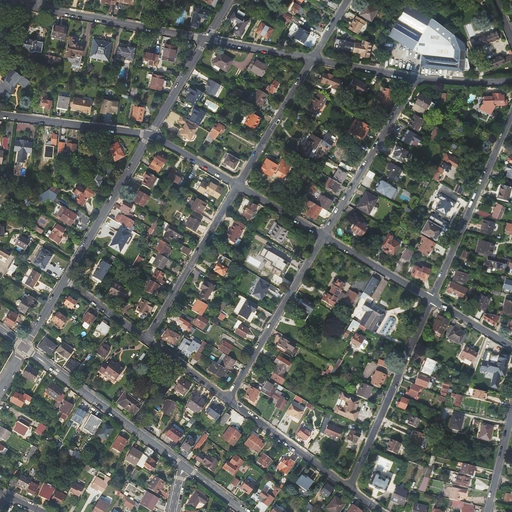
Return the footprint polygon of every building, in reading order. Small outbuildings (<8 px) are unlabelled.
[(293,1),(293,0),(292,0),(287,0),(283,9),(289,12),(289,11),(294,14),(299,5),(293,1)] [(422,13),(423,12),(421,10),(407,0),(405,0),(386,34),(421,55),(421,66),(462,71),(463,70),(470,70),(470,68),(468,60),(463,60),(464,43),(431,18),(422,13)] [(366,3),(361,16),(373,21),(378,8),(366,3)] [(194,5),(190,26),(198,27),(200,17),(207,19),(208,11),(201,10),(202,7),(194,5)] [(249,21),(235,13),(231,19),(239,24),(234,32),(240,35),(249,21)] [(282,13),(280,16),(289,22),(292,17),(285,13),(284,14),(282,13)] [(355,19),(354,19),(348,29),(357,34),(363,24),(364,25),(366,22),(362,19),(356,16),(355,19)] [(262,23),(256,32),(267,38),(273,29),(262,23)] [(67,27),(53,25),(50,36),(64,39),(67,27)] [(300,28),(295,37),(303,43),(309,33),(300,28)] [(473,49),(499,38),(497,31),(479,38),(479,37),(470,41),(473,49)] [(75,37),(69,36),(65,57),(73,58),(71,68),(79,69),(82,56),(82,55),(84,47),(84,46),(76,44),(77,42),(74,41),(75,37)] [(29,41),(24,40),(24,41),(23,46),(29,47),(28,51),(34,52),(34,51),(41,52),(43,41),(29,39),(29,41)] [(93,39),(90,57),(107,60),(110,43),(93,39)] [(345,50),(353,51),(354,44),(346,42),(347,41),(341,40),(339,49),(345,50)] [(368,56),(371,43),(363,40),(362,45),(360,45),(360,42),(355,41),(354,44),(353,51),(361,53),(361,54),(368,56)] [(162,58),(174,60),(176,45),(165,43),(162,58)] [(127,47),(118,46),(116,55),(125,57),(124,59),(133,60),(135,47),(131,46),(130,48),(127,47)] [(218,63),(227,68),(232,59),(219,51),(213,62),(217,65),(218,63)] [(148,64),(157,66),(159,55),(147,53),(147,56),(144,55),(143,59),(148,60),(148,64)] [(61,57),(46,54),(44,63),(59,64),(61,57)] [(484,71),(511,60),(511,55),(504,58),(502,55),(481,62),(482,66),(483,68),(479,68),(478,69),(470,68),(470,70),(484,71)] [(265,68),(252,60),(245,71),(248,73),(249,71),(260,77),(265,68)] [(13,66),(5,75),(7,77),(4,80),(1,79),(0,80),(0,81),(0,82),(2,84),(1,88),(0,87),(0,95),(1,96),(3,91),(12,93),(13,86),(13,85),(19,79),(25,84),(29,79),(22,72),(21,74),(13,66)] [(240,74),(243,75),(245,72),(238,68),(234,74),(239,77),(240,74)] [(150,88),(160,89),(163,76),(153,74),(150,88)] [(333,76),(328,74),(327,75),(323,74),(319,82),(324,84),(325,82),(332,86),(331,88),(338,91),(341,82),(332,78),(333,76)] [(354,78),(349,87),(362,95),(367,86),(354,78)] [(220,84),(211,79),(209,83),(208,83),(207,86),(205,90),(214,95),(220,84)] [(267,90),(272,93),(278,83),(273,80),(267,90)] [(191,91),(187,100),(195,105),(203,92),(191,85),(188,90),(191,91)] [(243,91),(236,87),(235,88),(235,89),(232,94),(239,98),(243,91)] [(385,108),(389,101),(391,97),(392,98),(393,98),(394,90),(382,88),(381,93),(376,102),(385,108)] [(261,104),(267,94),(258,89),(252,99),(261,104)] [(324,103),(327,97),(318,92),(315,98),(313,97),(306,109),(315,114),(320,107),(322,102),(324,103)] [(483,97),(483,100),(479,108),(490,114),(495,105),(503,105),(503,100),(503,95),(500,95),(500,93),(491,94),(492,97),(483,97)] [(57,109),(68,111),(70,97),(59,95),(57,109)] [(431,101),(430,101),(421,95),(416,103),(412,108),(423,115),(426,109),(429,110),(430,110),(433,104),(433,103),(430,102),(431,101)] [(90,111),(91,108),(92,101),(82,99),(74,97),(71,108),(79,110),(80,109),(84,110),(85,112),(87,112),(88,111),(90,111)] [(45,107),(51,108),(52,101),(42,98),(40,104),(45,105),(45,107)] [(108,102),(106,108),(106,111),(111,112),(111,109),(115,110),(116,106),(117,107),(118,103),(108,100),(108,102)] [(142,115),(143,111),(144,107),(134,105),(132,118),(141,119),(142,115)] [(198,125),(206,111),(195,105),(192,110),(194,111),(189,120),(193,122),(198,125)] [(244,123),(253,128),(260,117),(249,110),(246,114),(248,116),(244,123)] [(478,112),(476,116),(486,120),(489,115),(487,114),(486,115),(485,115),(486,113),(484,112),(483,114),(481,113),(482,112),(480,111),(479,112),(478,112)] [(414,114),(407,126),(416,131),(423,119),(414,114)] [(193,122),(189,120),(182,115),(179,121),(184,124),(179,133),(191,139),(193,139),(195,135),(195,133),(194,132),(196,128),(191,125),(193,122)] [(370,126),(358,119),(351,131),(363,139),(366,134),(365,134),(370,126)] [(221,132),(224,126),(218,123),(216,127),(214,125),(207,138),(212,141),(214,138),(215,138),(219,131),(221,132)] [(433,134),(430,139),(433,141),(440,129),(436,127),(432,134),(433,134)] [(443,138),(449,141),(450,138),(448,138),(449,135),(450,135),(452,130),(447,128),(443,138)] [(401,140),(409,145),(415,134),(407,129),(401,140)] [(56,145),(57,134),(54,134),(54,133),(52,132),(52,134),(51,134),(50,142),(49,142),(47,144),(47,145),(45,145),(44,157),(53,158),(54,145),(56,145)] [(335,138),(327,133),(322,141),(320,144),(328,148),(335,138)] [(320,144),(322,141),(314,136),(311,141),(308,139),(302,151),(309,155),(313,147),(317,150),(318,148),(320,144)] [(64,141),(60,141),(60,142),(59,142),(58,150),(62,150),(62,154),(65,155),(65,152),(65,151),(63,150),(64,143),(67,143),(67,140),(67,138),(64,138),(64,141)] [(71,140),(67,140),(67,143),(65,151),(65,152),(75,153),(76,144),(71,143),(71,140)] [(18,151),(17,159),(25,160),(25,156),(30,157),(31,143),(28,143),(19,141),(15,141),(14,150),(18,151)] [(119,141),(117,142),(123,156),(125,155),(119,141)] [(115,160),(123,156),(117,142),(108,147),(115,160)] [(392,157),(400,162),(407,151),(397,145),(394,149),(396,150),(392,157)] [(166,158),(158,153),(156,158),(154,157),(149,166),(158,172),(166,158)] [(222,162),(226,165),(233,169),(238,161),(238,160),(228,153),(223,161),(222,162)] [(431,177),(436,180),(438,181),(440,178),(437,177),(439,173),(441,173),(443,169),(447,171),(450,166),(448,165),(449,164),(457,168),(461,161),(453,157),(445,153),(445,154),(438,165),(431,177)] [(94,159),(92,163),(114,176),(117,169),(107,163),(94,159)] [(291,164),(281,159),(277,165),(267,159),(261,168),(272,175),(273,172),(283,178),(291,164)] [(239,162),(238,161),(233,169),(226,165),(225,166),(233,171),(234,170),(235,170),(239,162)] [(341,161),(338,165),(348,170),(350,166),(341,161)] [(387,175),(395,180),(401,169),(390,163),(387,168),(391,170),(387,175)] [(338,169),(332,179),(341,183),(341,184),(347,174),(338,169)] [(180,177),(181,177),(176,174),(171,171),(167,178),(171,180),(177,184),(180,177)] [(146,172),(143,177),(145,178),(142,185),(149,189),(153,184),(156,186),(159,180),(146,172)] [(94,173),(87,184),(96,189),(100,181),(99,180),(101,177),(94,173)] [(336,192),(341,183),(332,179),(329,177),(324,185),(336,192)] [(176,189),(179,185),(177,184),(171,180),(168,185),(176,189)] [(375,190),(385,196),(391,199),(396,189),(391,186),(391,185),(381,180),(375,190)] [(222,189),(217,186),(210,182),(208,185),(202,182),(198,190),(203,193),(205,190),(217,198),(222,189)] [(52,186),(48,189),(52,192),(53,192),(57,195),(60,190),(56,188),(57,187),(52,184),(52,186)] [(316,193),(319,188),(311,184),(309,188),(316,193)] [(497,198),(508,200),(511,188),(500,185),(497,198)] [(91,196),(93,192),(86,187),(84,190),(78,186),(74,192),(70,198),(75,200),(82,205),(86,197),(88,198),(90,195),(91,196)] [(52,192),(48,189),(38,195),(41,200),(48,197),(52,200),(56,195),(52,192)] [(133,200),(142,206),(148,196),(139,191),(133,200)] [(440,199),(434,208),(444,214),(450,205),(452,206),(455,201),(439,191),(436,196),(440,199)] [(377,198),(366,192),(360,202),(357,207),(368,214),(377,198)] [(315,198),(313,202),(327,210),(333,201),(324,195),(323,196),(321,195),(318,200),(315,198)] [(192,199),(188,206),(202,214),(204,210),(202,209),(206,202),(197,197),(194,201),(192,199)] [(325,215),(327,210),(313,202),(306,198),(304,203),(311,207),(307,214),(315,218),(319,212),(325,215)] [(120,206),(119,209),(127,214),(132,205),(124,200),(120,206)] [(249,220),(257,206),(252,203),(250,207),(247,205),(241,215),(249,220)] [(492,216),(497,218),(498,215),(501,217),(506,207),(498,203),(496,207),(494,206),(493,208),(495,209),(492,216)] [(55,216),(69,224),(75,214),(61,206),(55,216)] [(351,216),(355,209),(348,206),(344,212),(351,216)] [(121,222),(120,224),(122,225),(126,227),(129,229),(134,221),(125,216),(124,218),(118,214),(115,218),(121,222)] [(429,218),(452,231),(454,228),(447,224),(448,223),(432,214),(429,218)] [(200,221),(191,215),(185,224),(197,231),(199,227),(200,225),(198,223),(200,221)] [(361,235),(367,227),(362,224),(361,223),(364,219),(360,216),(352,229),(361,235)] [(155,219),(150,228),(153,230),(158,221),(155,219)] [(159,227),(163,220),(160,219),(151,234),(153,235),(158,227),(159,227)] [(246,226),(236,220),(233,224),(228,232),(227,232),(224,237),(225,237),(224,238),(234,243),(237,238),(239,237),(241,234),(240,232),(242,229),(243,230),(246,226)] [(480,232),(490,234),(493,222),(483,220),(480,232)] [(435,238),(440,230),(438,229),(439,227),(430,222),(424,232),(435,238)] [(46,235),(58,244),(61,239),(59,238),(64,229),(57,224),(50,234),(48,232),(46,235)] [(180,239),(184,233),(170,224),(163,236),(169,240),(172,235),(180,239)] [(126,227),(122,225),(117,231),(119,232),(116,237),(115,237),(112,242),(110,241),(108,245),(118,251),(129,233),(124,231),(126,227)] [(280,243),(287,232),(276,226),(269,237),(279,243),(280,243)] [(36,227),(35,230),(42,235),(44,232),(36,227)] [(380,244),(384,246),(383,247),(384,248),(383,250),(386,252),(387,250),(392,253),(397,245),(396,245),(398,242),(390,237),(389,240),(388,240),(392,235),(387,232),(380,244)] [(436,243),(423,235),(421,239),(423,240),(418,250),(427,255),(429,251),(431,249),(432,249),(433,246),(434,246),(436,243)] [(15,244),(24,249),(29,241),(20,236),(15,244)] [(493,243),(478,239),(475,253),(483,255),(489,257),(493,243)] [(272,252),(277,244),(271,241),(266,249),(272,252)] [(171,246),(168,245),(168,246),(161,243),(157,250),(164,254),(163,255),(166,256),(171,246)] [(212,245),(210,249),(221,255),(223,252),(212,245)] [(11,254),(7,252),(3,249),(3,248),(0,246),(0,253),(8,258),(11,254)] [(409,258),(412,251),(406,247),(402,254),(409,258)] [(34,263),(42,268),(47,259),(48,260),(51,254),(42,249),(34,263)] [(470,252),(463,251),(461,257),(469,259),(470,252)] [(158,253),(152,264),(162,269),(168,258),(158,253)] [(483,255),(482,259),(480,265),(487,267),(487,266),(487,264),(499,268),(499,270),(503,271),(504,269),(507,270),(508,265),(509,262),(502,260),(489,257),(483,255)] [(223,273),(224,274),(226,273),(225,272),(224,271),(230,260),(222,256),(218,264),(217,264),(215,268),(216,269),(214,271),(222,275),(223,273)] [(241,263),(239,266),(256,275),(257,276),(262,267),(264,269),(267,264),(258,259),(252,269),(241,263)] [(94,277),(100,281),(109,265),(101,260),(97,267),(99,268),(94,277)] [(134,262),(131,267),(136,270),(140,263),(135,260),(134,262)] [(17,267),(11,263),(8,269),(13,272),(17,267)] [(414,267),(412,273),(426,279),(430,269),(422,266),(421,268),(418,267),(418,268),(414,267)] [(24,284),(31,288),(39,274),(32,270),(24,284)] [(455,270),(452,279),(464,282),(466,273),(455,270)] [(158,271),(153,279),(163,285),(165,282),(161,280),(164,274),(158,271)] [(362,293),(362,294),(366,296),(369,298),(377,285),(375,284),(377,280),(372,277),(362,293)] [(261,300),(270,284),(260,278),(256,285),(256,287),(252,294),(261,300)] [(157,289),(159,285),(150,279),(144,290),(152,295),(156,288),(157,289)] [(329,292),(337,296),(339,292),(340,292),(340,291),(344,284),(335,279),(331,287),(332,287),(329,292)] [(213,285),(206,281),(206,282),(204,281),(200,288),(202,289),(198,296),(205,300),(213,285)] [(447,291),(451,293),(452,291),(458,293),(457,295),(462,297),(466,288),(451,281),(447,291)] [(115,294),(122,298),(123,296),(128,299),(131,293),(113,282),(107,291),(114,295),(115,294)] [(345,294),(340,291),(340,292),(339,292),(337,296),(336,297),(336,298),(351,306),(352,303),(347,300),(352,291),(348,289),(345,294)] [(357,295),(352,291),(347,300),(352,303),(351,306),(353,308),(359,299),(362,294),(362,293),(359,292),(357,295)] [(17,308),(25,313),(31,302),(32,303),(35,298),(26,293),(21,301),(19,300),(17,300),(16,303),(16,305),(18,306),(17,308)] [(336,297),(332,295),(331,297),(326,294),(325,295),(324,295),(321,299),(332,306),(336,298),(336,297)] [(63,303),(71,308),(76,302),(68,296),(63,303)] [(488,302),(479,297),(474,305),(481,308),(481,309),(484,311),(487,306),(486,305),(488,302)] [(140,303),(138,305),(136,309),(139,311),(141,312),(145,314),(148,310),(148,309),(150,310),(153,305),(151,304),(141,298),(139,302),(140,303)] [(257,305),(245,298),(236,313),(246,319),(251,310),(253,312),(257,305)] [(197,299),(190,309),(199,315),(206,304),(197,299)] [(304,311),(309,314),(314,305),(303,299),(302,300),(300,299),(297,303),(299,305),(299,306),(304,310),(304,311)] [(502,312),(511,314),(511,300),(505,299),(502,312)] [(366,328),(365,329),(374,333),(383,318),(384,317),(384,316),(383,312),(366,301),(362,308),(366,311),(359,323),(359,324),(366,328)] [(4,322),(12,326),(18,315),(10,311),(4,322)] [(82,320),(89,326),(95,318),(88,312),(82,320)] [(484,312),(482,317),(494,324),(497,320),(494,318),(496,315),(484,312)] [(52,321),(60,327),(66,319),(57,313),(52,321)] [(226,316),(220,313),(217,318),(223,321),(226,316)] [(197,314),(195,318),(197,319),(196,322),(203,326),(206,320),(197,314)] [(449,321),(439,315),(432,328),(442,334),(449,321)] [(386,320),(379,333),(387,337),(395,323),(395,321),(394,319),(391,318),(389,317),(387,319),(386,320)] [(183,329),(191,334),(194,329),(186,324),(187,323),(179,318),(177,321),(185,326),(183,329)] [(364,331),(365,329),(366,328),(359,324),(359,323),(352,319),(346,329),(350,331),(353,333),(354,332),(355,332),(357,327),(358,326),(360,327),(359,329),(364,331)] [(106,323),(103,320),(96,329),(104,334),(109,328),(105,325),(106,323)] [(234,327),(237,329),(235,333),(243,338),(248,330),(240,325),(241,322),(238,320),(234,327)] [(454,327),(449,335),(448,337),(459,343),(464,334),(459,331),(460,330),(454,327)] [(161,338),(166,341),(168,339),(175,343),(179,336),(167,329),(161,338)] [(355,332),(350,341),(353,342),(352,344),(352,345),(354,346),(355,346),(356,345),(359,346),(363,348),(367,343),(366,341),(363,339),(358,335),(359,334),(355,332)] [(225,333),(222,339),(224,340),(223,340),(222,340),(218,347),(219,348),(219,349),(227,354),(236,340),(225,333)] [(341,347),(346,337),(343,335),(337,345),(341,347)] [(276,346),(280,348),(285,351),(286,348),(287,347),(292,349),(295,345),(281,337),(276,346)] [(193,349),(196,351),(196,350),(200,344),(192,340),(191,342),(184,338),(178,347),(181,350),(180,351),(188,356),(193,349)] [(39,347),(49,354),(55,346),(45,339),(39,347)] [(75,347),(64,339),(63,340),(61,342),(58,346),(61,349),(61,350),(66,354),(66,353),(69,355),(75,347)] [(199,352),(205,342),(202,340),(200,344),(196,350),(199,352)] [(104,345),(102,343),(100,346),(101,347),(97,353),(104,358),(108,352),(107,351),(110,347),(105,344),(104,345)] [(466,345),(459,356),(463,359),(464,358),(472,363),(477,354),(472,351),(470,349),(470,348),(466,345)] [(499,354),(498,354),(497,355),(490,354),(491,351),(487,350),(480,369),(486,371),(486,370),(488,368),(493,369),(494,372),(492,381),(498,382),(500,372),(502,372),(505,372),(506,366),(505,366),(508,353),(505,353),(504,355),(499,354)] [(198,361),(203,354),(197,351),(193,358),(195,360),(197,361),(198,361)] [(216,362),(219,364),(224,355),(221,353),(216,362)] [(224,355),(219,364),(227,369),(229,366),(231,367),(234,361),(224,355)] [(278,364),(276,369),(283,373),(289,362),(278,355),(274,362),(278,364)] [(424,364),(421,371),(430,375),(436,361),(432,360),(427,357),(425,361),(426,361),(425,364),(424,364)] [(80,366),(70,359),(64,367),(74,374),(80,366)] [(379,359),(377,364),(388,369),(390,364),(379,359)] [(98,370),(109,378),(110,376),(114,379),(115,378),(118,380),(123,373),(120,371),(123,368),(118,364),(117,365),(114,363),(110,360),(106,365),(103,363),(99,369),(98,370)] [(208,370),(221,377),(223,372),(225,373),(228,370),(213,361),(208,370)] [(38,372),(28,366),(23,376),(33,382),(38,372)] [(283,373),(276,369),(271,377),(281,383),(284,379),(281,377),(283,373)] [(372,379),(370,383),(379,387),(381,383),(382,383),(384,379),(383,379),(385,374),(375,370),(374,374),(372,374),(371,378),(372,379)] [(133,376),(132,375),(120,391),(122,392),(123,391),(125,388),(127,388),(131,383),(130,382),(133,376)] [(427,377),(424,375),(423,377),(419,375),(415,382),(417,382),(416,384),(419,385),(420,384),(427,387),(430,380),(427,378),(427,377)] [(175,385),(173,383),(169,388),(171,390),(173,388),(183,395),(191,385),(181,377),(175,385)] [(273,387),(276,383),(270,380),(268,384),(266,382),(264,387),(262,387),(260,391),(270,397),(275,388),(273,387)] [(444,381),(440,395),(445,397),(447,391),(449,383),(446,382),(444,381)] [(361,383),(356,394),(366,399),(371,387),(361,383)] [(421,390),(422,387),(412,383),(409,391),(407,390),(406,394),(417,399),(419,395),(417,395),(419,390),(421,390)] [(57,401),(61,403),(66,395),(51,384),(46,392),(57,401)] [(259,393),(260,391),(249,384),(247,388),(248,389),(246,391),(244,396),(253,402),(256,397),(259,398),(261,394),(259,393)] [(276,389),(272,396),(278,399),(275,405),(282,410),(287,400),(284,398),(285,397),(283,396),(284,394),(276,389)] [(471,397),(484,401),(485,396),(486,392),(473,389),(472,392),(469,391),(468,395),(471,396),(471,397)] [(24,395),(21,393),(20,395),(16,392),(10,401),(21,407),(22,404),(25,399),(28,401),(29,400),(31,397),(25,393),(24,395)] [(130,397),(124,392),(116,403),(133,415),(137,409),(135,408),(139,403),(134,399),(135,398),(131,395),(130,397)] [(342,392),(339,398),(342,399),(338,407),(336,405),(333,411),(354,421),(358,411),(355,409),(359,399),(342,392)] [(460,406),(462,395),(451,392),(451,395),(456,397),(454,405),(460,406)] [(203,403),(205,401),(198,395),(196,398),(193,395),(185,406),(195,413),(203,403)] [(396,405),(403,409),(407,400),(401,397),(399,402),(397,401),(396,405)] [(173,407),(175,403),(171,400),(167,398),(161,410),(163,411),(162,413),(168,416),(169,412),(171,413),(174,408),(173,407)] [(267,401),(264,398),(258,406),(262,409),(267,401)] [(74,406),(65,401),(60,410),(63,412),(61,417),(65,420),(68,415),(74,406)] [(203,414),(214,421),(221,411),(211,403),(203,414)] [(303,411),(291,403),(286,410),(294,415),(293,416),(298,419),(303,411)] [(72,419),(80,424),(87,412),(79,407),(72,419)] [(158,410),(155,408),(151,412),(148,417),(151,419),(158,410)] [(230,416),(225,412),(220,419),(225,423),(230,416)] [(331,414),(326,412),(323,421),(320,432),(337,439),(342,429),(327,423),(331,414)] [(449,427),(459,429),(463,415),(452,413),(449,427)] [(99,420),(90,415),(86,422),(95,427),(99,420)] [(416,427),(420,419),(411,415),(407,423),(416,427)] [(24,436),(29,428),(29,427),(31,424),(21,418),(18,422),(18,421),(17,422),(16,423),(16,424),(15,425),(16,426),(13,430),(24,437),(24,436)] [(38,433),(42,435),(43,434),(47,427),(43,425),(41,423),(37,429),(39,431),(38,433)] [(113,428),(104,423),(97,435),(106,440),(113,428)] [(489,437),(491,429),(492,426),(488,425),(482,423),(479,434),(489,437)] [(302,427),(299,425),(295,431),(298,433),(297,434),(305,440),(307,437),(308,438),(312,432),(311,432),(310,433),(302,427)] [(350,431),(352,427),(348,425),(343,436),(347,438),(350,431)] [(0,437),(6,441),(11,432),(1,426),(0,428),(0,437)] [(165,434),(175,441),(181,433),(171,426),(165,434)] [(222,438),(232,445),(240,434),(230,427),(222,438)] [(424,434),(414,430),(412,435),(413,435),(409,444),(419,447),(424,434)] [(350,431),(347,438),(347,439),(355,443),(359,434),(350,431)] [(245,444),(257,453),(264,443),(252,434),(245,444)] [(127,441),(119,436),(112,447),(121,452),(127,441)] [(191,452),(194,455),(206,439),(202,436),(191,452)] [(186,437),(180,446),(188,451),(194,443),(186,437)] [(401,443),(390,438),(388,443),(389,443),(386,449),(397,454),(401,443)] [(33,445),(27,457),(30,459),(37,448),(33,445)] [(149,457),(153,451),(147,446),(143,454),(149,457)] [(126,459),(136,465),(136,464),(143,454),(132,448),(126,459)] [(59,452),(69,458),(70,454),(65,451),(61,449),(59,452)] [(202,462),(206,464),(209,466),(208,468),(212,470),(218,461),(212,456),(211,456),(207,453),(205,457),(199,453),(195,458),(201,463),(202,462)] [(60,455),(58,454),(53,464),(59,467),(63,460),(59,458),(60,455)] [(69,458),(83,466),(85,463),(79,460),(76,457),(70,454),(69,458)] [(267,465),(269,466),(273,461),(264,454),(258,462),(265,467),(267,465)] [(239,458),(234,455),(229,462),(227,461),(223,467),(222,467),(226,470),(227,470),(232,474),(237,468),(239,469),(244,462),(243,461),(239,458)] [(145,465),(142,468),(150,472),(156,464),(154,462),(155,461),(149,457),(143,464),(145,465)] [(283,458),(277,467),(286,473),(294,463),(289,460),(288,461),(283,458)] [(419,465),(427,468),(428,465),(429,459),(425,458),(425,459),(421,458),(419,465)] [(461,473),(470,475),(474,476),(475,471),(474,470),(475,466),(463,463),(461,473)] [(422,473),(425,474),(427,468),(419,465),(418,467),(422,469),(422,473)] [(226,470),(222,467),(222,468),(233,476),(237,471),(239,469),(237,468),(232,474),(227,470),(226,470)] [(432,470),(427,468),(424,477),(428,478),(429,478),(432,470)] [(391,479),(374,472),(369,484),(374,487),(374,488),(379,490),(380,489),(385,492),(391,479)] [(470,475),(461,473),(458,485),(467,488),(470,475)] [(16,484),(26,491),(31,481),(32,480),(22,474),(17,483),(16,484)] [(99,489),(104,491),(108,484),(111,478),(109,477),(106,475),(103,480),(97,476),(90,487),(97,491),(99,489)] [(166,482),(155,476),(148,488),(157,493),(160,489),(161,486),(163,487),(166,482)] [(306,491),(313,481),(307,477),(306,479),(301,476),(296,483),(302,488),(297,494),(303,499),(308,492),(306,491)] [(236,486),(240,480),(235,477),(231,483),(236,486)] [(425,492),(428,478),(424,477),(423,477),(418,490),(425,492)] [(240,487),(249,493),(256,484),(247,478),(240,487)] [(33,494),(38,496),(38,495),(44,483),(41,481),(39,485),(31,481),(26,491),(29,492),(33,494)] [(85,487),(74,481),(69,491),(73,493),(75,494),(75,495),(79,497),(85,487)] [(55,488),(44,483),(38,495),(49,500),(55,488)] [(320,497),(322,499),(323,498),(325,500),(333,489),(326,483),(320,492),(322,494),(320,497)] [(257,498),(268,506),(281,489),(277,486),(276,485),(274,489),(275,490),(270,496),(266,493),(268,490),(265,488),(257,498)] [(394,486),(389,499),(403,505),(405,500),(403,500),(405,495),(404,495),(406,491),(394,486)] [(451,487),(449,498),(449,499),(453,500),(463,502),(465,491),(451,487)] [(56,504),(60,507),(62,504),(66,496),(56,490),(52,498),(58,501),(56,504)] [(208,499),(196,490),(187,503),(195,508),(199,501),(205,504),(208,499)] [(152,511),(159,498),(157,496),(150,493),(147,491),(140,504),(141,505),(149,509),(152,511)] [(124,504),(132,509),(133,507),(136,502),(124,495),(121,499),(125,502),(124,504)] [(336,495),(334,497),(344,504),(345,502),(336,495)] [(67,497),(66,496),(62,504),(68,507),(72,500),(70,499),(67,497)] [(96,505),(92,511),(104,511),(106,510),(111,502),(101,497),(96,505)] [(331,511),(337,511),(344,504),(334,497),(326,508),(331,511)] [(473,509),(474,505),(463,502),(453,500),(451,505),(463,508),(461,511),(472,511),(474,509),(473,509)] [(360,511),(361,511),(349,503),(344,510),(346,511),(360,511)] [(424,511),(426,506),(414,503),(411,511),(424,511)]
